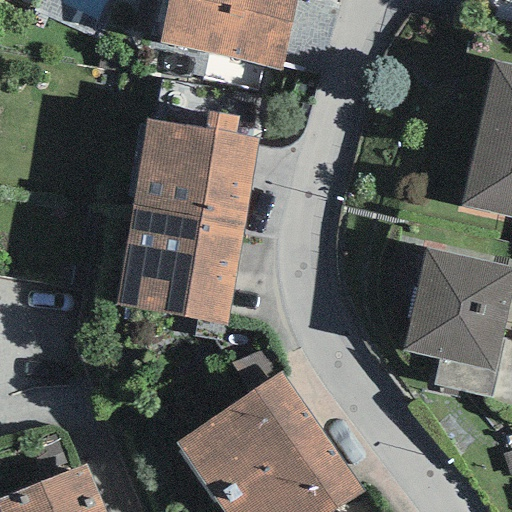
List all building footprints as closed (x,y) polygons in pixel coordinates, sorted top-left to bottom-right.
[(166,0),(157,44),(281,71),(295,0),(166,0)] [(511,217),(511,65),(493,61),(460,206),(511,217)] [(131,202),(130,206),(243,226),(258,139),(145,119),(131,202)] [(225,323),(243,226),(130,206),(114,306),(225,323)] [(511,297),(511,270),(424,251),(401,352),(438,360),(432,386),(489,399),(511,297)] [(318,430),(278,372),(174,444),(215,503),(318,430)] [(333,511),(362,492),(318,430),(215,503),(221,511),(333,511)] [(103,511),(85,467),(0,500),(0,511),(103,511)]
